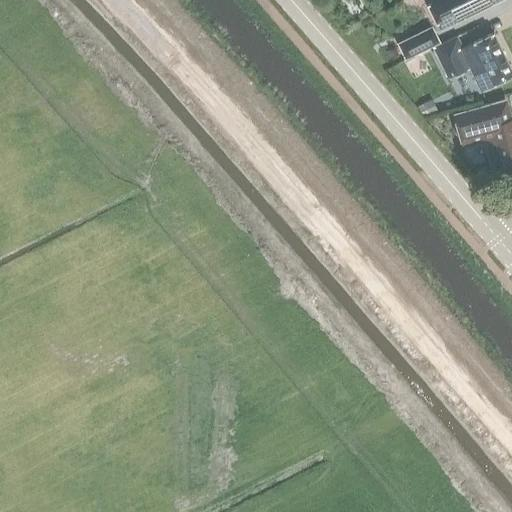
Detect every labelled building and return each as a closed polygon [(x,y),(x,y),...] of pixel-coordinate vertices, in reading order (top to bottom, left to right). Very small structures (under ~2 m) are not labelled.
[(439,28),(446,25),(496,0),(425,0),(432,12),(439,28)] [(431,25),(396,43),(404,59),(439,42),(431,25)] [(469,67),(470,69),(480,90),(491,84),(491,85),(511,74),(511,73),(492,33),(470,43),(471,44),(462,48),(455,34),(431,46),(447,77),(469,67)] [(430,100),(417,107),(423,118),(435,111),(430,100)] [(503,101),(455,114),(463,146),(484,140),(491,169),(511,162),(511,122),(511,119),(509,120),(503,101)]
